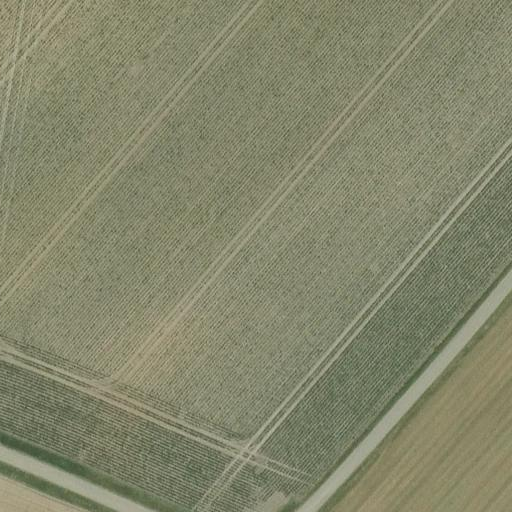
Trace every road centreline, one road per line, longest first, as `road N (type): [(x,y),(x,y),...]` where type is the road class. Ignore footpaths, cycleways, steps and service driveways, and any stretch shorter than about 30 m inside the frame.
road 1 (unclassified): [(511,275),(306,511)]
road 2 (unclassified): [(133,511),(0,453)]
